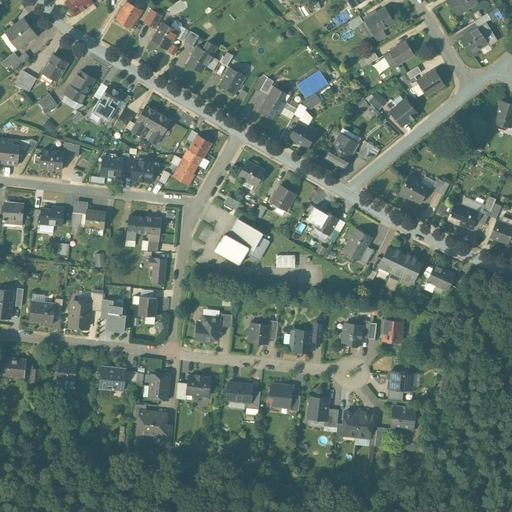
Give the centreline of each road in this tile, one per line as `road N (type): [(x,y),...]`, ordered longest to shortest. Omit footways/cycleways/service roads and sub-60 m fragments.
road 1 (track): [(0,459),(282,495),(295,511)]
road 2 (unclassified): [(239,129),(61,32),(40,0)]
road 3 (residential): [(199,206),(0,181)]
road 4 (unclassified): [(511,270),(346,194)]
road 5 (residential): [(349,372),(174,350)]
road 6 (residential): [(0,332),(174,350)]
road 7 (unclassified): [(346,194),(472,89)]
road 8 (residential): [(174,350),(183,236),(199,206)]
road 9 (unclassified): [(346,194),(239,129)]
